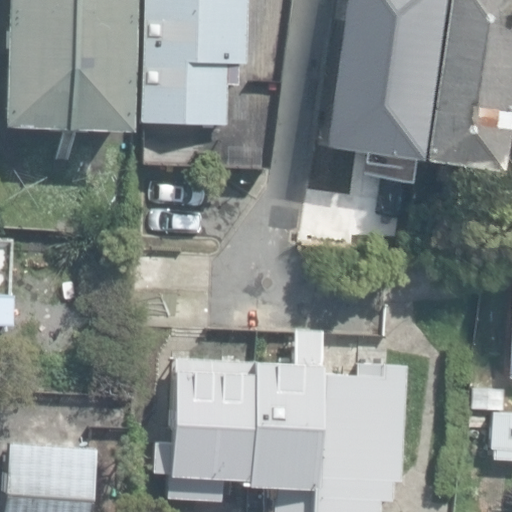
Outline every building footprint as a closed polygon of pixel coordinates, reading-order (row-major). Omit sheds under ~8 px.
[(116,0),(0,0),(0,16),(0,122),(111,128),(116,0)] [(239,0),(138,0),(135,117),(222,119),(223,81),(237,81),(239,0)] [(437,0),(338,0),(318,132),(417,149),(437,0)] [(511,96),(511,0),(437,0),(417,149),(503,157),(511,96)] [(408,354),(162,343),(156,486),(265,491),(263,511),(377,511),(378,505),(402,483),(408,354)] [(511,445),(511,407),(489,406),(487,444),(511,445)] [(81,511),(86,439),(0,433),(0,511),(81,511)]
